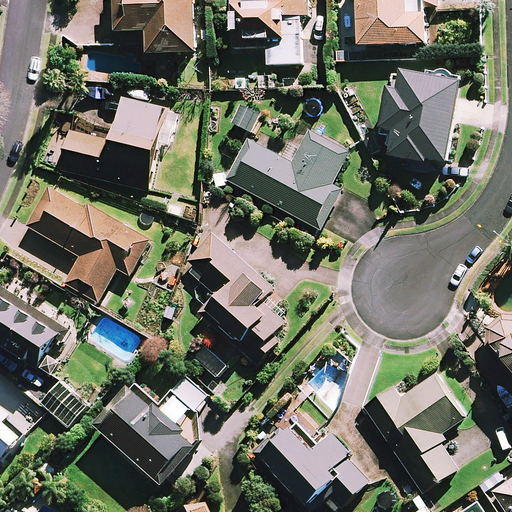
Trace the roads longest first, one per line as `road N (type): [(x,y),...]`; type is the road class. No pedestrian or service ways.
road 1 (residential): [(407,287),(471,232),(511,170)]
road 2 (residential): [(0,151),(29,0)]
